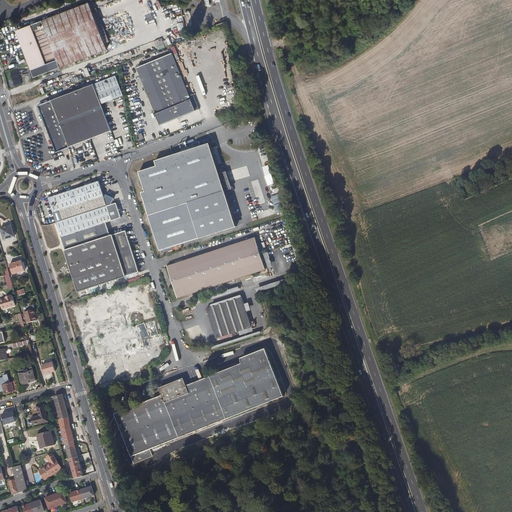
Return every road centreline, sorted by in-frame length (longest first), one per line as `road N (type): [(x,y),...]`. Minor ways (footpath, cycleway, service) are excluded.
road 1 (trunk): [(424,511),(286,117),(254,0)]
road 2 (trunk): [(242,0),(275,121),(410,511)]
road 3 (tertiary): [(26,199),(78,383)]
